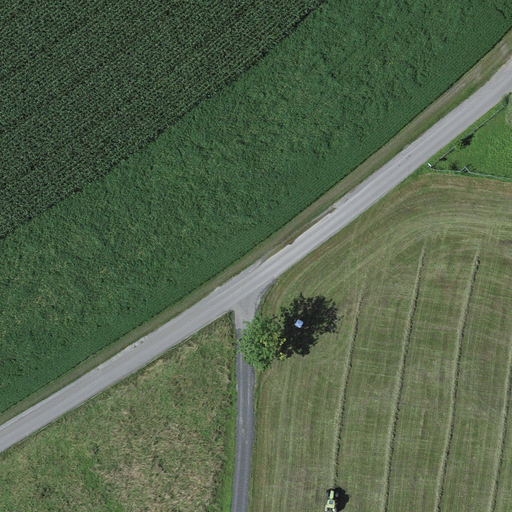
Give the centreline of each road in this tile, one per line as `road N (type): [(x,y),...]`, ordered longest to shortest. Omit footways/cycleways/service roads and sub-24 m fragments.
road 1 (residential): [(511,79),(247,290),(0,441)]
road 2 (track): [(240,511),(247,290)]
